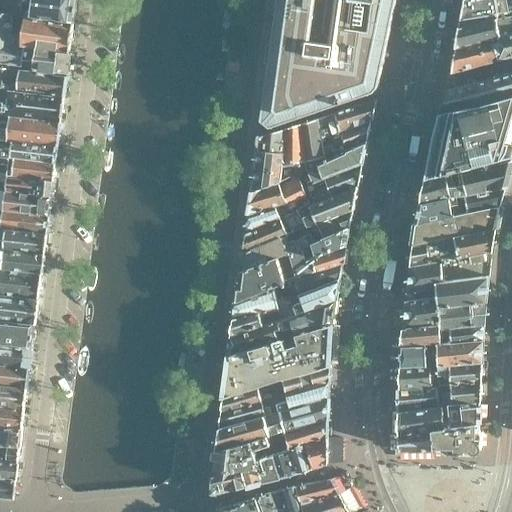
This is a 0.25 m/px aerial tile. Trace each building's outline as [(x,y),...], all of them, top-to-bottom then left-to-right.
[(22,0),(0,0),(0,11),(11,13),(20,14),(21,9),(22,0)] [(74,21),(76,0),(32,0),(32,5),(24,4),(23,9),(21,9),(20,14),(25,15),(74,21)] [(384,60),(396,0),(278,0),(277,5),(278,7),(264,104),(263,106),(262,118),(266,123),(271,126),(283,122),(285,121),(343,101),(357,97),(368,93),(374,91),(379,85),(380,80),(381,78),(384,63),(384,60)] [(511,9),(511,0),(464,0),(461,18),(511,9)] [(456,47),(495,38),(511,34),(511,9),(461,18),(456,47)] [(70,50),(72,32),(74,21),(25,15),(23,37),(8,35),(11,13),(0,11),(0,62),(21,65),(24,45),(70,51),(70,50)] [(511,34),(495,38),(500,59),(511,55),(511,34)] [(500,59),(495,38),(456,47),(452,72),(487,62),(487,63),(500,59)] [(68,70),(69,57),(70,51),(24,45),(21,65),(68,70)] [(64,95),(67,74),(0,66),(0,87),(10,89),(11,78),(19,79),(18,90),(64,95)] [(511,72),(446,91),(440,112),(511,95),(511,72)] [(61,120),(64,95),(18,90),(10,89),(8,102),(0,101),(0,113),(11,115),(61,120)] [(511,95),(440,112),(434,133),(426,177),(440,174),(455,170),(511,155),(511,95)] [(285,235),(310,225),(354,208),(358,185),(358,184),(362,163),(368,139),(372,121),(376,100),(335,113),(301,124),(286,129),(283,152),(280,179),(307,167),(320,201),(299,210),(297,205),(299,204),(295,193),(277,201),(284,217),(246,233),(243,251),(285,235)] [(58,144),(61,120),(11,115),(9,130),(0,129),(0,137),(13,139),(58,144)] [(283,152),(286,129),(260,137),(258,149),(283,152)] [(0,155),(56,161),(58,144),(13,139),(12,149),(0,147),(0,155)] [(280,179),(283,152),(258,149),(253,190),(280,179)] [(54,178),(56,161),(0,155),(0,164),(10,166),(9,173),(54,178)] [(505,184),(508,174),(511,160),(511,155),(455,170),(458,183),(443,187),(440,174),(426,177),(421,202),(459,194),(505,184)] [(9,173),(0,172),(0,181),(3,182),(3,179),(8,179),(7,190),(52,194),(52,191),(54,178),(9,173)] [(249,213),(277,201),(295,193),(299,204),(306,201),(296,178),(282,184),(280,179),(253,190),(253,191),(249,213)] [(500,205),(505,184),(459,194),(462,213),(500,205)] [(50,205),(51,196),(52,196),(52,195),(52,194),(7,190),(0,189),(0,208),(49,214),(50,214),(50,212),(49,212),(50,207),(51,207),(51,205),(50,205)] [(462,213),(459,194),(421,202),(417,222),(456,214),(458,226),(463,225),(461,213),(462,213)] [(246,233),(284,217),(277,201),(249,213),(246,233)] [(485,324),(494,251),(500,205),(462,213),(461,213),(463,225),(458,226),(456,214),(417,222),(411,265),(404,327),(402,344),(427,342),(484,339),(485,324)] [(49,222),(49,214),(0,208),(0,228),(6,229),(47,233),(48,228),(49,222)] [(349,227),(354,208),(310,225),(312,232),(316,241),(349,227)] [(317,268),(313,258),(346,245),(349,227),(316,241),(241,271),(237,301),(281,285),(286,283),(284,280),(317,268)] [(0,247),(45,252),(47,233),(6,229),(5,237),(0,236),(0,247)] [(241,271),(316,241),(312,232),(288,242),(285,235),(243,251),(241,271)] [(345,258),(346,246),(346,245),(313,258),(317,268),(345,258)] [(44,263),(45,253),(45,252),(0,247),(0,267),(42,272),(43,265),(44,263)] [(294,297),(340,280),(342,264),(343,263),(289,282),(292,293),(294,297)] [(0,292),(39,297),(42,272),(0,267),(0,292)] [(337,299),(340,280),(294,297),(298,313),(336,299),(337,299)] [(298,313),(294,297),(292,293),(285,295),(281,285),(237,301),(234,319),(277,303),(281,319),(298,313)] [(0,317),(36,322),(38,304),(39,297),(0,292),(0,317)] [(336,299),(298,313),(281,319),(283,325),(287,336),(333,323),(336,299)] [(232,337),(281,319),(277,303),(234,319),(232,337)] [(33,343),(36,322),(0,317),(0,329),(3,330),(2,343),(33,347),(33,343)] [(276,339),(273,329),(283,325),(281,319),(232,337),(230,353),(276,339)] [(330,365),(331,348),(332,324),(333,323),(287,336),(276,339),(230,353),(224,397),(273,382),(330,365)] [(483,362),(484,339),(427,342),(428,365),(446,364),(483,362)] [(428,365),(427,342),(402,344),(400,366),(400,367),(428,365)] [(33,347),(2,343),(0,343),(0,363),(30,366),(33,347)] [(481,381),(482,370),(483,362),(446,364),(445,384),(448,384),(481,381)] [(30,368),(30,367),(30,366),(0,363),(0,383),(28,386),(30,368)] [(446,364),(428,365),(400,367),(401,367),(400,388),(445,384),(446,364)] [(276,396),(289,393),(330,380),(330,365),(273,382),(274,387),(276,396)] [(328,417),(329,388),(330,380),(289,393),(291,402),(278,406),(280,412),(284,412),(286,420),(289,429),(328,418),(328,417)] [(480,401),(481,381),(448,384),(449,400),(452,402),(457,402),(480,400),(480,401)] [(258,401),(256,392),(274,387),(273,382),(224,397),(222,411),(258,401)] [(0,404),(25,407),(27,392),(27,388),(28,386),(0,383),(0,404)] [(480,424),(481,405),(480,405),(457,406),(447,407),(447,403),(444,403),(445,384),(400,388),(400,389),(400,410),(399,411),(400,433),(399,433),(400,449),(437,449),(437,448),(440,448),(440,449),(442,449),(442,448),(452,448),(452,449),(463,449),(463,448),(473,448),(473,449),(475,449),(476,448),(477,448),(478,447),(478,446),(479,446),(479,444),(478,444),(479,429),(480,429),(480,427),(479,427),(479,424),(480,424)] [(280,412),(278,406),(276,396),(258,401),(222,411),(220,427),(258,418),(280,412)] [(0,424),(22,427),(25,407),(0,404),(0,424)] [(217,449),(288,429),(289,429),(286,420),(261,427),(258,418),(220,427),(217,449)] [(327,436),(328,420),(328,418),(289,429),(288,429),(289,436),(292,445),(294,445),(327,436)] [(21,446),(22,427),(0,424),(0,443),(20,446),(21,446)] [(214,473),(240,464),(256,458),(276,451),(282,449),(280,439),(289,436),(288,429),(217,449),(214,473)] [(327,463),(327,438),(327,436),(294,445),(300,471),(327,463)] [(0,460),(18,462),(20,446),(0,443),(0,460)] [(300,471),(294,445),(292,445),(282,449),(276,451),(282,476),(300,471)] [(282,476),(276,451),(256,458),(262,481),(282,476)] [(262,481),(256,458),(240,464),(245,485),(262,481)] [(18,462),(0,460),(0,476),(17,478),(18,462)] [(245,485),(240,464),(214,473),(212,487),(211,487),(215,492),(216,492),(245,485)] [(15,497),(17,478),(0,476),(0,494),(9,495),(9,496),(15,497)] [(350,511),(343,499),(341,494),(332,478),(295,486),(306,511),(350,511)] [(306,511),(295,486),(283,489),(290,508),(292,511),(306,511)] [(290,508),(283,489),(271,492),(278,511),(290,508)] [(275,511),(278,511),(271,492),(256,497),(261,511),(275,511)] [(261,511),(256,497),(236,503),(223,507),(220,511),(261,511)]
